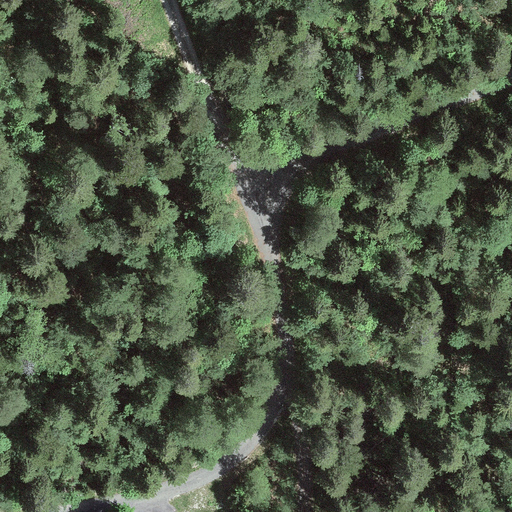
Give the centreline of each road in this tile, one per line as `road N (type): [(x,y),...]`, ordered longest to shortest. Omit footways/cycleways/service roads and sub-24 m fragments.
road 1 (track): [(511,79),(344,144),(295,172),(278,195),(272,227),(286,364)]
road 2 (track): [(278,195),(228,148),(168,0)]
road 3 (track): [(286,364),(275,407),(248,450),(153,494)]
road 4 (track): [(303,511),(303,442),(286,364)]
